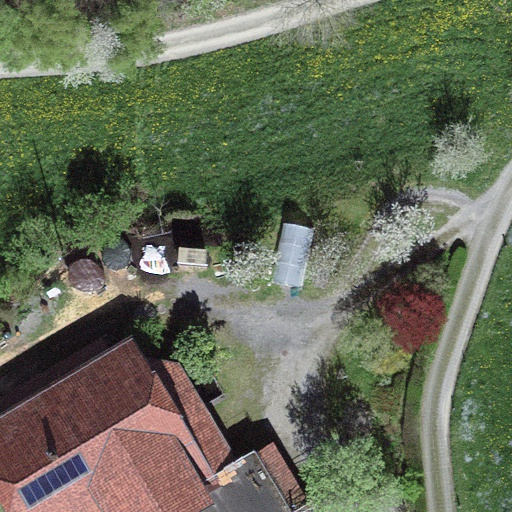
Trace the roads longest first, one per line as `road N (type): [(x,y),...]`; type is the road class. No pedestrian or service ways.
road 1 (track): [(375,0),(139,66),(0,81)]
road 2 (track): [(511,208),(434,394),(446,511)]
